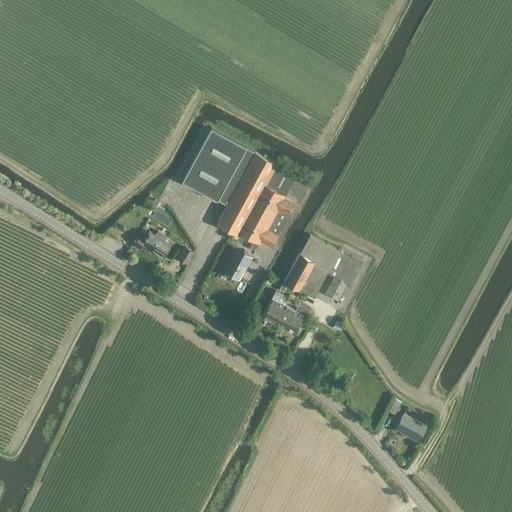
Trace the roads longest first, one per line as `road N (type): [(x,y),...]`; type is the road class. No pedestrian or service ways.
road 1 (unclassified): [(0,191),(280,366),(335,407),(400,480)]
road 2 (track): [(511,294),(400,480)]
